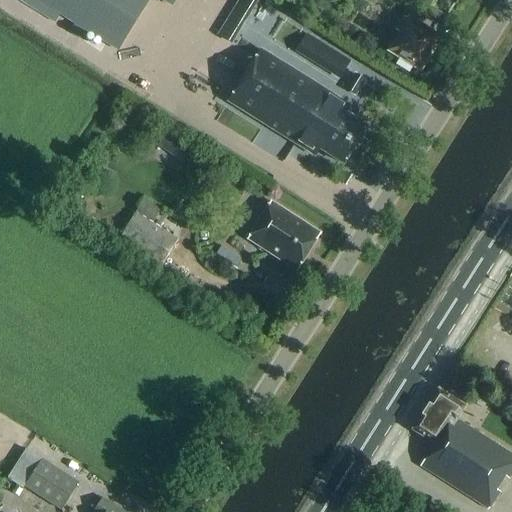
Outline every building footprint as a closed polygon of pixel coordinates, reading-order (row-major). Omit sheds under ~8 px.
[(17,0),(54,24),(60,15),(72,22),(67,31),(79,38),(84,29),(116,50),(147,0),(158,0),(170,7),(174,0),(17,0)] [(419,69),(438,39),(404,18),(395,31),(401,35),(390,52),(401,58),(397,65),(408,73),(413,65),(419,69)] [(233,106),(315,158),(320,151),(342,165),(366,127),(346,115),(350,108),(348,106),(266,55),(260,51),(228,103),(233,106)] [(297,271),(320,234),(270,203),(247,240),(297,271)] [(160,268),(178,241),(135,214),(118,241),(160,268)] [(241,261),(221,248),(216,256),(235,270),(241,261)] [(488,510),(511,473),(511,455),(457,419),(465,407),(438,390),(412,431),(434,446),(421,466),(488,510)] [(9,481),(58,511),(61,511),(78,486),(27,453),(9,481)] [(16,487),(12,494),(17,498),(22,491),(16,487)] [(120,511),(111,506),(103,500),(95,511),(120,511)]
